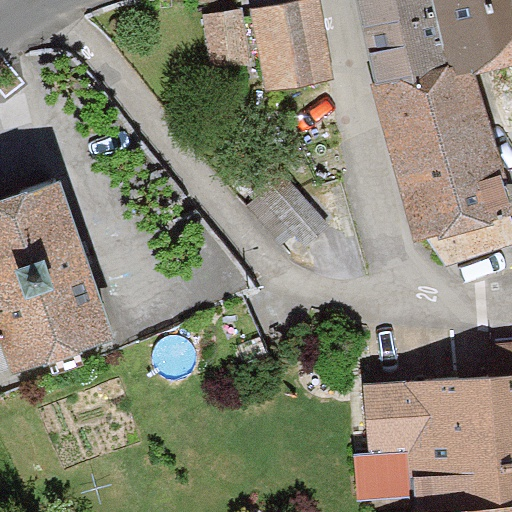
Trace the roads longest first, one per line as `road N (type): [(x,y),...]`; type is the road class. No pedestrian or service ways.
road 1 (residential): [(424,306),(296,285),(271,267),(61,0)]
road 2 (residential): [(339,0),(370,152),(424,306)]
